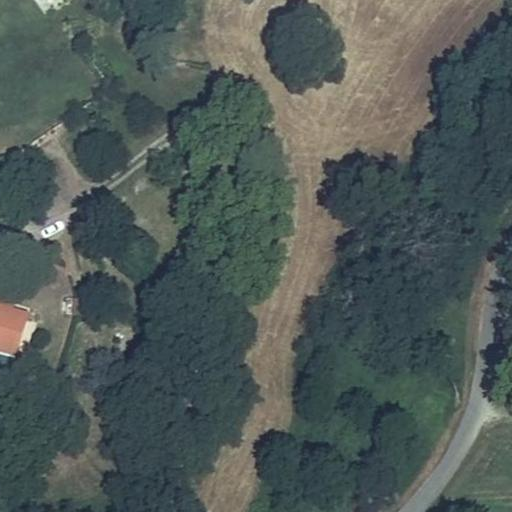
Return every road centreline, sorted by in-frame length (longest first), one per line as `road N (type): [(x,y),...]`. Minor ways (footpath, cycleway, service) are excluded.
road 1 (residential): [(413,511),(457,451),(491,357)]
road 2 (residential): [(491,357),(493,303),(511,233)]
